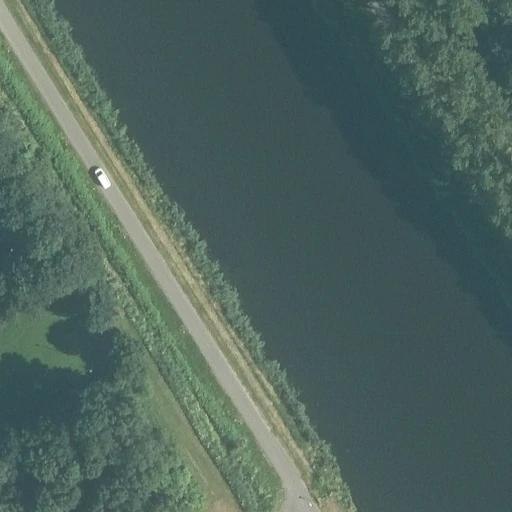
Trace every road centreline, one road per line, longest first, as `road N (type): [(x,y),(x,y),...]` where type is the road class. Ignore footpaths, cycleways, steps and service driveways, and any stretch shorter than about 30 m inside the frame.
road 1 (unclassified): [(310,510),(0,10)]
road 2 (unclassified): [(511,217),(473,170),(369,0)]
